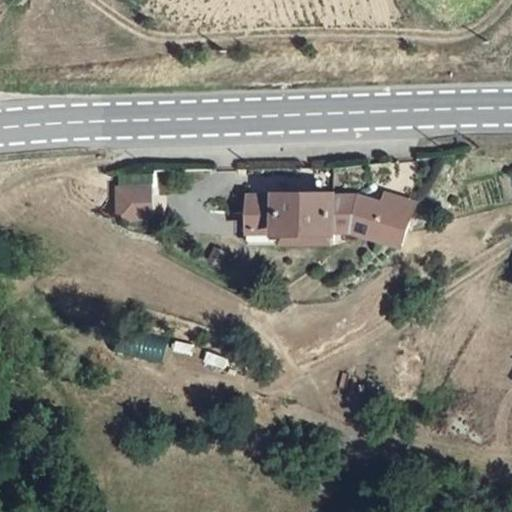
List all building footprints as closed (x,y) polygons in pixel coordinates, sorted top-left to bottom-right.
[(153,190),(120,191),(120,221),(153,220),(153,190)] [(283,197),(283,232),(335,232),(335,196),(283,197)] [(360,196),(335,196),(335,232),(352,232),(396,250),(413,208),(396,200),(392,209),(360,196)] [(283,197),(251,197),(251,243),(282,246),(283,232),(283,197)] [(283,232),(282,246),(335,246),(335,244),(335,232),(283,232)]
